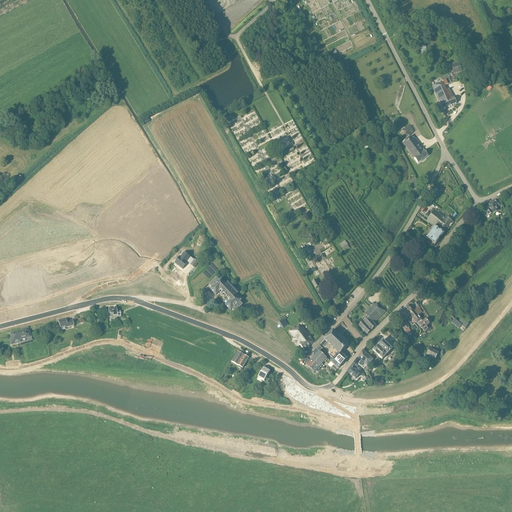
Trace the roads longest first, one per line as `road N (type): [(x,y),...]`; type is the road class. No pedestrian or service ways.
road 1 (unclassified): [(0,326),(113,298),(136,301),(238,339),(313,389),(334,383),(364,343)]
road 2 (track): [(328,388),(357,401),(418,392),(453,370),(511,303)]
road 3 (unclassified): [(341,318),(384,265),(445,152)]
road 4 (unclassified): [(364,343),(425,280),(478,203)]
road 5 (unclassified): [(445,152),(367,0)]
road 6 (track): [(317,389),(355,419),(368,511)]
